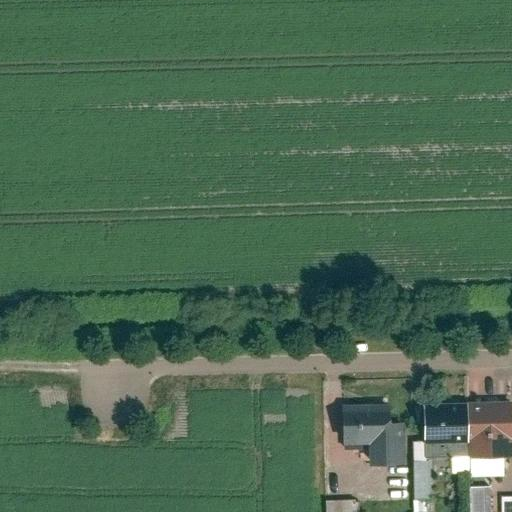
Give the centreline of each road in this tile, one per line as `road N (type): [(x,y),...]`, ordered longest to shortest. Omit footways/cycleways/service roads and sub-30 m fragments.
road 1 (residential): [(511,358),(149,367),(117,391)]
road 2 (track): [(117,391),(70,366),(0,366)]
